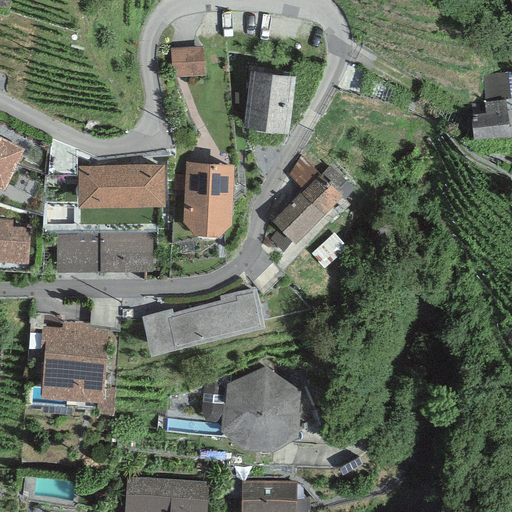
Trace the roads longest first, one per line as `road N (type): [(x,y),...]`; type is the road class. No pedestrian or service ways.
road 1 (residential): [(0,288),(171,288),(200,284),(241,262),(265,194),(339,48),(332,18),(291,0)]
road 2 (residential): [(183,0),(161,15),(147,43),(154,112),(139,138),(95,146),(0,97)]
